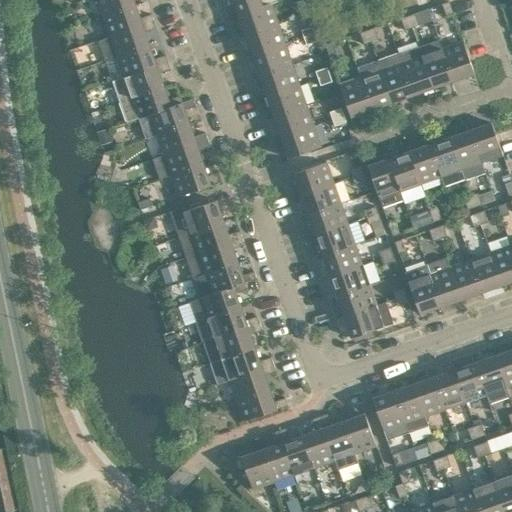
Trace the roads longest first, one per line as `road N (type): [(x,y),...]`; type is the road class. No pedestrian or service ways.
road 1 (residential): [(511,313),(318,380),(187,0)]
road 2 (secondary): [(47,511),(0,257)]
